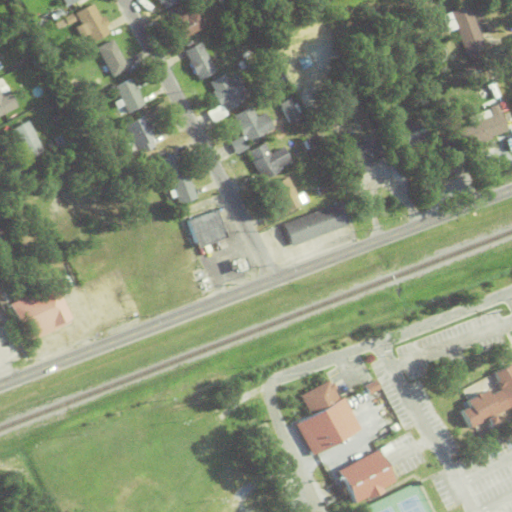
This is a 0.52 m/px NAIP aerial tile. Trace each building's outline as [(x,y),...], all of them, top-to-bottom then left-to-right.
[(102,12),(107,22),(104,23),(107,30),(90,40),(85,32),(79,35),(73,24),(79,21),(73,10),(91,0),(98,14),(102,12)] [(156,0),(161,10),(179,2),(178,0),(156,0)] [(473,14),(486,49),(467,56),(455,27),(447,30),(440,12),(467,2),(472,14),(473,14)] [(52,11),(60,6),(63,12),(55,17),(52,11)] [(195,7),(203,23),(177,38),(165,15),(182,6),(185,13),(195,7)] [(62,15),(70,11),(74,18),(66,22),(62,15)] [(32,20),(41,15),(43,21),(34,25),(32,20)] [(396,22),(406,18),(410,27),(400,31),(396,22)] [(404,38),(414,33),(421,46),(410,51),(404,38)] [(118,47),(123,57),(122,58),(126,65),(110,74),(107,67),(101,71),(98,65),(104,62),(94,45),(110,36),(116,48),(118,47)] [(194,72),(193,73),(186,59),(187,58),(181,48),(198,39),(213,69),(197,77),(194,72)] [(235,60),(244,55),(248,61),(239,67),(235,60)] [(233,71),(245,94),(238,99),(238,100),(224,107),(226,112),(211,120),(205,110),(218,102),(211,88),(212,87),(208,79),(223,71),(225,76),(233,71)] [(132,81),(138,91),(137,91),(142,101),(126,110),(122,103),(116,106),(112,99),(118,96),(112,84),(128,75),(131,81),(132,81)] [(267,81),(276,77),(279,82),(270,86),(267,81)] [(0,91),(7,87),(15,104),(0,111),(0,91)] [(295,100),(300,109),(296,111),(298,116),(288,121),(278,101),(288,96),(292,102),(295,100)] [(455,126),(490,112),(487,104),(495,100),(505,127),(489,133),(490,136),(462,146),(455,126)] [(263,110),(271,125),(246,139),(243,133),(241,134),(247,145),(234,151),(228,139),(240,133),(232,119),(234,118),(231,112),(249,103),(255,114),(263,110)] [(321,117),(336,111),(339,119),(324,125),(321,117)] [(124,142),(130,139),(122,122),(141,112),(153,135),(150,137),(153,143),(130,154),(124,142)] [(9,127),(25,118),(42,149),(26,157),(9,127)] [(392,131),(416,118),(425,135),(401,148),(392,131)] [(435,136),(447,129),(460,152),(448,159),(435,136)] [(53,137),(59,133),(64,141),(58,144),(53,137)] [(335,153),(348,146),(345,141),(352,137),(356,143),(373,134),(383,153),(372,158),(374,163),(348,177),(335,153)] [(302,137),(309,135),(313,144),(306,147),(302,137)] [(171,148),(168,149),(166,144),(179,139),(181,144),(179,145),(179,147),(171,150),(171,148)] [(278,169),(259,179),(249,159),(251,157),(246,148),(263,140),(269,151),(281,144),(289,159),(276,166),(278,169)] [(186,171),(195,196),(177,203),(174,194),(170,195),(168,189),(171,187),(169,181),(166,182),(162,172),(158,174),(155,166),(159,165),(156,156),(186,145),(191,159),(179,163),(183,172),(186,171)] [(269,183),(286,174),(300,201),(283,210),(269,183)] [(316,188),(323,185),(326,190),(319,193),(316,188)] [(345,200),(352,217),(345,220),(346,222),(289,243),(281,221),(338,200),(339,202),(345,200)] [(185,217),(214,207),(224,233),(195,243),(185,217)] [(0,249),(6,246),(13,260),(0,267),(0,249)] [(230,257),(242,253),(246,264),(235,268),(230,257)] [(68,317),(69,320),(26,341),(8,302),(39,287),(40,289),(54,282),(70,316),(68,317)] [(73,291),(80,288),(82,294),(75,296),(73,291)] [(76,298),(83,295),(85,300),(78,303),(76,298)] [(459,407),(468,425),(484,417),(486,420),(493,417),(491,413),(509,404),(511,408),(511,366),(509,361),(492,370),(497,378),(494,380),(499,387),(488,392),(485,387),(477,391),(476,389),(472,391),(473,394),(465,398),(468,404),(459,407)] [(369,393),(367,394),(363,385),(375,379),(379,387),(372,391),(372,393),(370,394),(369,393)] [(332,382),(335,388),(333,389),(338,399),(342,397),(358,428),(309,454),(293,422),(308,414),(298,395),(327,380),(329,383),(332,382)] [(246,412),(255,409),(260,422),(264,421),(271,439),(257,445),(249,427),(252,426),(246,412)] [(388,427),(394,423),(397,429),(391,432),(388,427)] [(365,496),(352,502),(335,470),(375,449),(392,481),(379,487),(381,490),(366,498),(365,496)]
